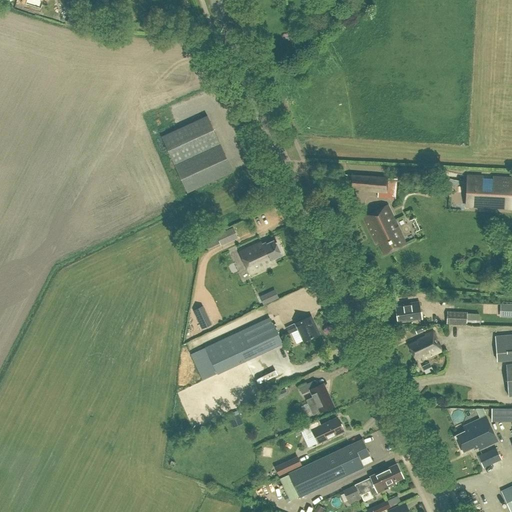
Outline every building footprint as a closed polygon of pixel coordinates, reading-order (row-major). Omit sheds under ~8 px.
[(233,173),(219,143),(206,114),(160,136),(187,194),(233,173)] [(351,175),(344,174),(343,188),(350,189),(351,175)] [(465,205),(511,207),(511,202),(511,177),(493,177),(493,179),(483,178),(483,176),(467,176),(466,186),(465,205)] [(378,177),(377,193),(377,197),(395,198),(396,197),(397,179),(378,177)] [(405,244),(386,204),(363,215),(376,242),(378,241),(384,254),(405,244)] [(234,239),(229,230),(217,236),(221,245),(234,239)] [(261,242),(239,253),(250,274),(271,264),(270,261),(282,255),(276,240),(263,246),(261,242)] [(275,290),(269,293),(273,300),(278,298),(275,290)] [(396,307),(397,312),(398,322),(421,319),(418,302),(403,304),(403,306),(396,307)] [(511,304),(500,304),(499,318),(511,317),(511,304)] [(467,312),(447,311),(447,324),(449,324),(467,325),(467,312)] [(218,374),(254,357),(282,344),(273,324),(272,325),(269,317),(205,348),(190,355),(202,380),(217,373),(218,374)] [(208,317),(199,321),(202,329),(211,324),(208,317)] [(319,334),(312,319),(308,321),(307,318),(286,327),(289,333),(298,329),(304,341),(319,334)] [(424,331),(421,326),(414,329),(416,334),(424,331)] [(437,339),(433,331),(421,337),(421,338),(417,340),(417,341),(409,345),(415,360),(421,357),(422,360),(442,351),(439,344),(438,345),(435,339),(437,339)] [(511,335),(495,337),(497,362),(511,360),(511,335)] [(249,370),(253,379),(258,377),(254,368),(249,370)] [(313,415),(320,412),(334,406),(323,383),(316,387),(313,381),(299,387),(302,394),(310,390),(313,397),(306,401),(313,415)] [(279,398),(288,394),(285,389),(277,393),(276,391),(270,394),(272,399),(279,396),(279,398)] [(511,420),(511,408),(491,409),(491,421),(511,420)] [(228,417),(231,425),(241,421),(238,413),(228,417)] [(498,441),(486,416),(466,425),(465,431),(454,436),(462,452),(474,447),(475,449),(478,448),(479,450),(498,441)] [(302,427),(308,438),(315,435),(318,442),(343,431),(343,429),(343,427),(342,424),(340,423),(338,418),(321,425),(318,419),(302,427)] [(363,467),(360,459),(369,455),(362,440),(289,474),(299,497),(363,467)] [(501,459),(496,448),(478,456),(484,467),(501,459)] [(279,476),(302,465),(298,456),(275,467),(279,476)] [(227,478),(238,481),(243,467),(232,463),(227,478)] [(396,464),(376,473),(369,476),(370,477),(354,484),(354,485),(343,490),(347,500),(360,495),(363,501),(373,497),(372,496),(378,493),(378,492),(389,488),(388,486),(396,483),(395,481),(403,478),(396,464)] [(264,476),(272,472),(270,467),(262,471),(264,476)] [(281,478),(291,500),(299,497),(289,475),(281,478)] [(511,511),(511,486),(510,488),(501,492),(510,511),(511,511)] [(266,495),(265,500),(279,504),(280,499),(266,495)] [(474,499),(477,511),(487,509),(484,497),(474,499)] [(367,511),(378,511),(389,507),(386,501),(366,510),(367,511)] [(408,511),(405,503),(388,510),(389,511),(408,511)]
